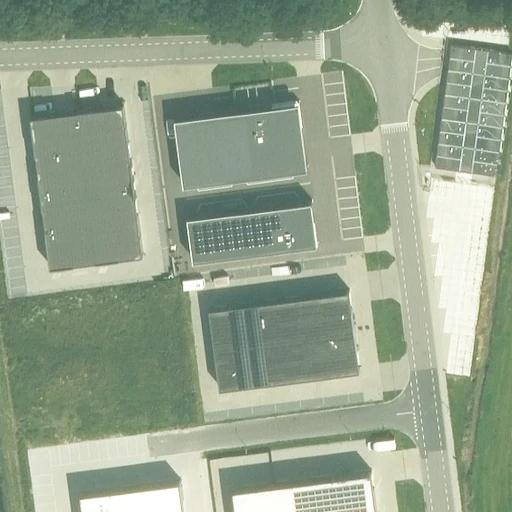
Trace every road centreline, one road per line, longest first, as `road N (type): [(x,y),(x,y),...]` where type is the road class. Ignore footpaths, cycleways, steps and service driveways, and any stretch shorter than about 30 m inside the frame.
road 1 (unclassified): [(383,40),(0,56)]
road 2 (unclassified): [(428,411),(383,40)]
road 3 (unclassified): [(153,446),(428,411)]
